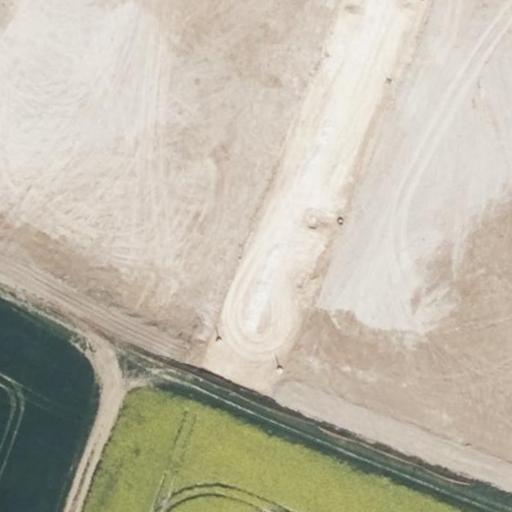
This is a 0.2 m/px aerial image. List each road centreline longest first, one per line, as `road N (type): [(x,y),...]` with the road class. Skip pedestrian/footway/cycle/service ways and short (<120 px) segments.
road 1 (track): [(0,288),(131,360),(511,504)]
road 2 (unclassified): [(267,300),(379,0)]
road 3 (track): [(78,511),(131,360)]
